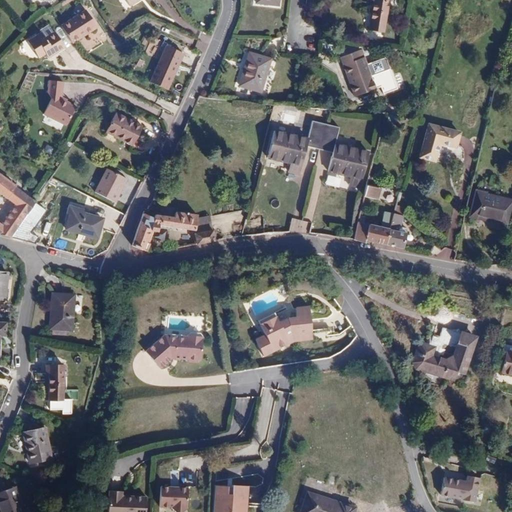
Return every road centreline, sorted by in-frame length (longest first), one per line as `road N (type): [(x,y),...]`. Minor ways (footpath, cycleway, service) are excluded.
road 1 (residential): [(112,268),(194,98),(229,0)]
road 2 (residential): [(312,247),(381,355),(429,511)]
road 3 (tertiary): [(511,284),(312,247)]
road 4 (tertiary): [(312,247),(112,268)]
road 5 (residential): [(0,426),(22,373),(35,256)]
